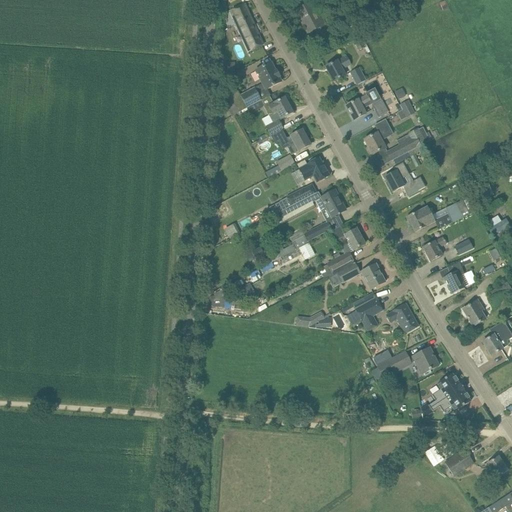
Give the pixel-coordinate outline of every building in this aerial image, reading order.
[(321,42),(332,37),(325,24),(322,25),(311,3),(295,11),(296,12),(297,11),(305,25),(303,26),(307,34),(315,30),(321,42)] [(244,5),(230,11),(248,52),(263,46),(244,5)] [(366,47),(362,38),(354,42),(358,51),(366,47)] [(333,82),(342,77),(345,76),(341,69),(350,64),(346,57),(334,63),(325,67),(333,82)] [(234,115),(247,108),(261,100),(258,94),(266,90),(272,87),(281,82),(278,77),(279,77),(276,71),(275,72),(270,63),(255,71),(262,84),(254,88),(254,87),(240,95),(238,92),(229,97),(233,105),(229,106),(234,115)] [(356,86),(366,81),(359,68),(349,73),(356,86)] [(405,96),(401,89),(394,92),(398,100),(405,96)] [(357,100),(355,101),(346,106),(354,120),(362,116),(365,114),(361,107),(370,102),(366,95),(358,100),(357,100)] [(284,98),(275,102),(273,104),(268,106),(272,114),(269,116),(273,123),(265,127),(269,136),(282,129),(278,121),(292,113),(284,98)] [(381,99),(371,105),(378,118),(388,112),(381,99)] [(261,100),(247,108),(250,114),(264,107),(261,100)] [(401,112),(411,108),(408,101),(399,106),(399,104),(395,106),(398,112),(400,111),(401,112)] [(411,108),(401,112),(404,119),(414,114),(411,108)] [(379,133),(364,140),(372,155),(385,148),(381,141),(389,137),(389,136),(392,134),(385,120),(375,125),(379,133)] [(391,161),(425,144),(430,141),(423,128),(418,130),(417,129),(408,134),(408,135),(397,141),(399,146),(387,153),(391,161)] [(290,136),(286,138),(290,145),(287,148),(291,155),(298,151),(301,150),(310,145),(302,130),(293,135),(290,136)] [(279,166),(265,173),(268,179),(294,165),(289,156),(277,163),(279,166)] [(305,167),(299,170),(304,181),(313,176),(316,181),(317,183),(329,176),(323,165),(322,165),(319,158),(308,164),(307,165),(307,166),(305,167)] [(409,196),(438,180),(433,170),(412,182),(402,163),(393,168),(395,172),(384,178),(392,192),(403,186),(409,196)] [(489,182),(480,185),(484,199),(493,196),(489,182)] [(280,202),(266,210),(270,217),(271,218),(276,215),(308,197),(304,189),(303,189),(290,196),(291,196),(290,197),(280,202)] [(308,197),(276,215),(280,223),(281,224),(314,207),(314,205),(313,203),(315,201),(318,207),(324,204),(331,217),(331,218),(338,215),(338,216),(339,215),(339,214),(345,211),(339,200),(334,191),(321,198),(318,192),(312,195),(308,197)] [(456,203),(445,209),(452,223),(463,217),(456,203)] [(415,213),(406,218),(410,225),(411,224),(415,232),(424,228),(425,227),(434,222),(434,221),(436,220),(440,229),(452,223),(445,209),(439,212),(431,216),(427,208),(426,208),(418,212),(415,213)] [(492,235),(509,225),(506,220),(489,230),(492,235)] [(269,257),(272,262),(308,243),(307,242),(331,229),(327,222),(303,234),(301,230),(288,237),(292,245),(269,257)] [(340,227),(331,231),(338,240),(341,245),(342,247),(343,247),(347,254),(348,253),(349,253),(353,251),(364,245),(356,229),(345,235),(340,227)] [(478,235),(454,247),(459,255),(485,242),(483,238),(480,239),(478,235)] [(430,262),(439,257),(442,256),(438,248),(446,244),(442,237),(434,242),(422,248),(430,262)] [(309,243),(308,244),(299,248),(302,254),(305,260),(315,255),(309,243)] [(255,259),(264,255),(260,248),(251,252),(255,259)] [(499,258),(495,249),(489,252),(493,261),(499,258)] [(322,268),(328,278),(337,273),(354,264),(349,253),(348,253),(347,254),(327,265),(322,268)] [(472,256),(447,268),(450,275),(443,278),(451,294),(464,288),(464,287),(468,285),(463,275),(464,274),(461,266),(473,261),(472,256)] [(354,264),(337,273),(342,282),(342,283),(359,274),(354,264)] [(370,290),(376,287),(385,283),(375,265),(361,272),(370,290)] [(492,265),(482,270),(485,275),(494,270),(492,265)] [(494,308),(511,297),(511,291),(507,283),(487,295),(494,308)] [(237,290),(235,285),(226,289),(228,294),(237,290)] [(224,308),(225,294),(225,291),(220,291),(214,294),(214,297),(210,296),(209,306),(213,306),(213,307),(224,308)] [(376,299),(355,311),(356,312),(346,317),(351,327),(361,322),(366,332),(377,326),(372,317),(382,311),(376,299)] [(473,327),(481,322),(485,320),(481,312),(483,310),(478,301),(462,310),(473,327)] [(405,304),(396,309),(392,311),(393,312),(386,316),(390,323),(397,319),(405,334),(418,327),(405,304)] [(297,317),(295,326),(306,328),(330,315),(330,314),(323,317),(321,313),(308,319),(297,317)] [(492,336),(482,342),(487,349),(486,351),(489,355),(491,355),(491,356),(502,349),(507,345),(507,341),(511,337),(511,335),(503,321),(489,330),(492,336)] [(405,353),(377,367),(383,379),(394,373),(415,362),(422,375),(424,374),(425,376),(431,373),(430,371),(438,366),(429,349),(408,359),(405,353)] [(387,351),(373,359),(377,366),(391,359),(387,351)] [(455,412),(470,402),(463,391),(464,391),(460,384),(459,385),(452,374),(437,384),(441,390),(432,396),(435,401),(428,406),(432,412),(439,407),(443,412),(452,406),(455,412)] [(435,446),(424,452),(433,467),(443,461),(435,446)] [(453,477),(473,464),(464,450),(444,463),(453,477)] [(498,457),(489,462),(486,464),(489,469),(482,475),(488,484),(491,482),(496,479),(499,477),(507,471),(498,457)] [(511,511),(511,498),(509,494),(488,508),(490,511),(498,511),(504,508),(505,508),(507,511),(511,511)]
